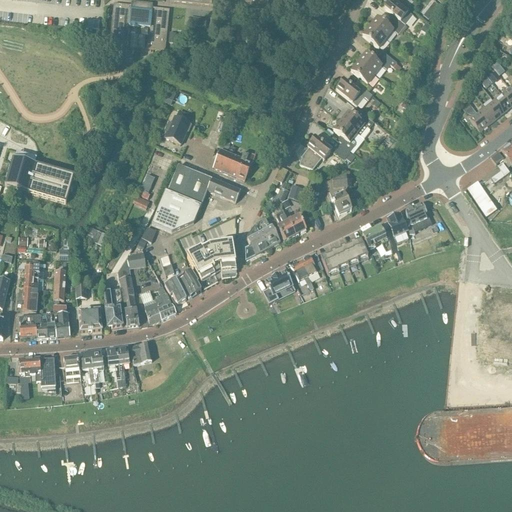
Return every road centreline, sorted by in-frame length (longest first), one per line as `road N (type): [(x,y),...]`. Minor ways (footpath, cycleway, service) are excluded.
road 1 (residential): [(0,349),(154,332),(443,178)]
road 2 (residential): [(242,269),(241,239),(359,0)]
road 3 (unknown): [(479,234),(467,360),(471,375),(511,388)]
road 4 (residential): [(443,178),(430,155),(434,118),(463,35),(481,11)]
road 5 (unclassified): [(511,278),(443,178)]
